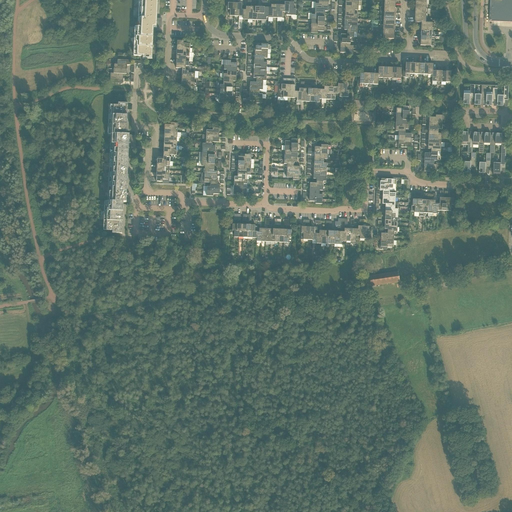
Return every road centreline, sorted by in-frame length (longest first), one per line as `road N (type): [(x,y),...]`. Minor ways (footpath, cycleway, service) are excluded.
road 1 (residential): [(298,209),(361,209),(368,176),(378,171),(423,183),(511,188)]
road 2 (residential): [(407,51),(367,62),(311,59),(285,37),(222,35),(203,16)]
road 3 (track): [(511,264),(361,293)]
road 4 (residential): [(145,192),(155,132),(134,125),(134,90)]
